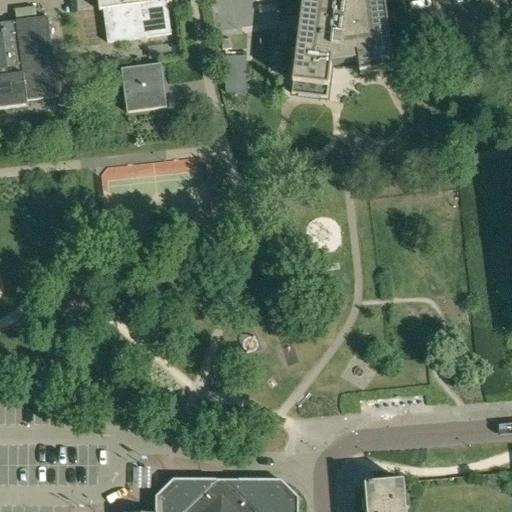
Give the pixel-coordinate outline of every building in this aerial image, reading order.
[(97,0),(99,12),(103,12),(167,3),(166,0),(97,0)] [(303,0),(301,21),(302,21),(302,20),(313,22),(311,34),(300,32),(301,31),(299,31),(291,95),(327,99),(331,67),(358,63),(360,76),(394,71),(384,0),(303,0)] [(103,12),(107,45),(172,36),(167,3),(103,12)] [(0,110),(26,108),(25,103),(59,99),(48,19),(0,25),(2,36),(0,36),(0,110)] [(181,50),(169,51),(170,61),(183,59),(181,50)] [(161,65),(135,69),(121,70),(127,114),(167,109),(161,65)] [(355,141),(351,150),(368,157),(371,148),(355,141)] [(298,511),(299,499),(281,482),(276,482),(276,483),(261,483),(261,482),(257,482),(257,483),(242,483),(242,481),(238,481),(238,482),(216,482),(216,481),(193,481),(193,482),(178,482),(178,481),(173,481),(156,499),(155,511),(298,511)] [(367,485),(369,511),(407,511),(405,482),(367,485)]
